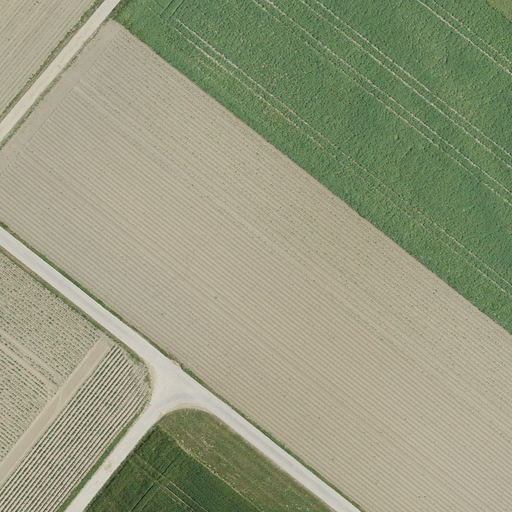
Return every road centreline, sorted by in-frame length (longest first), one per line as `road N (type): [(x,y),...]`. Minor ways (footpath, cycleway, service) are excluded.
road 1 (unclassified): [(0,234),(181,378)]
road 2 (unclassified): [(181,378),(349,511)]
road 3 (track): [(0,133),(113,0)]
road 4 (unclassified): [(75,511),(181,378)]
